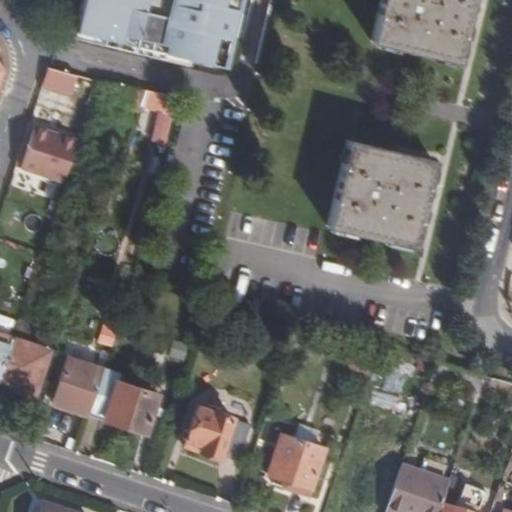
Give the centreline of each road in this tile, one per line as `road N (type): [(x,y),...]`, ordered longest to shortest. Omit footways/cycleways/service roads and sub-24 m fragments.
road 1 (residential): [(192,511),(0,449)]
road 2 (residential): [(511,190),(480,311),(511,341)]
road 3 (residential): [(0,154),(27,76),(25,53),(0,13)]
